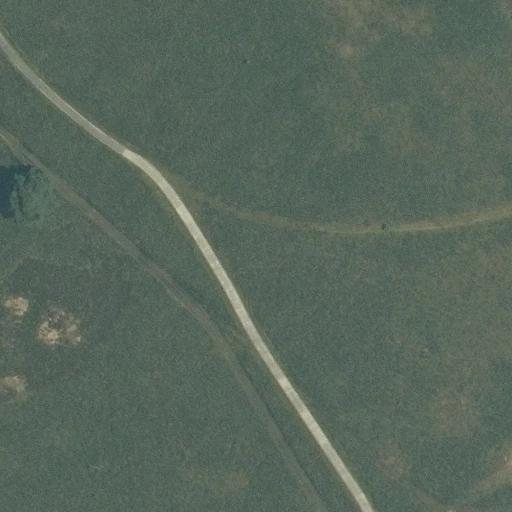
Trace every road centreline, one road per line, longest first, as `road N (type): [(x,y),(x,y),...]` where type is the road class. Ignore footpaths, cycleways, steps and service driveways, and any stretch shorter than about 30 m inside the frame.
road 1 (unknown): [(0,130),(213,321),(318,511)]
road 2 (track): [(218,329),(301,386),(357,445),(442,511)]
